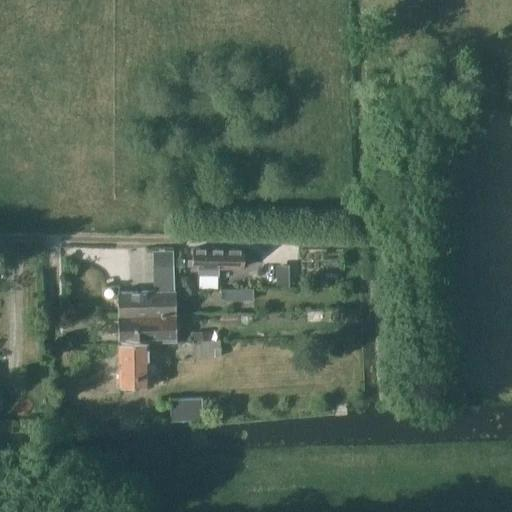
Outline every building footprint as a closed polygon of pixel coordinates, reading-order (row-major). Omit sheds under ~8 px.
[(242,268),(243,247),(191,246),(191,259),(185,259),(185,266),(191,266),(191,267),(196,267),(196,275),(216,275),(216,267),(242,268)] [(173,342),(171,250),(150,250),(152,291),(117,292),(118,339),(135,339),(135,343),(148,343),(173,342)] [(274,287),(287,287),(287,265),(274,265),(274,287)] [(222,301),(252,300),(251,288),(222,289),(222,301)] [(208,341),(207,331),(189,332),(190,341),(197,341),(198,357),(218,356),(217,340),(208,341)] [(148,365),(148,343),(135,343),(118,344),(119,387),(148,387),(148,374),(152,374),(152,365),(148,365)] [(174,421),(204,419),(204,418),(203,399),(173,401),(174,419),(174,421)]
